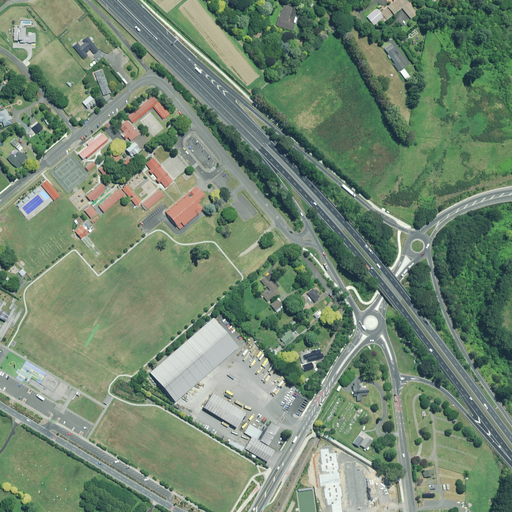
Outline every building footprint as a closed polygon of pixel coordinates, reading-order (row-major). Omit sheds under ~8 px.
[(417,13),(406,0),(392,0),(393,1),(380,12),(384,17),(375,24),(378,27),(401,8),(410,19),(417,13)] [(292,7),(284,5),(280,17),(279,17),(276,26),(292,31),(296,18),(295,17),(297,12),(291,11),(292,7)] [(380,13),(377,9),(367,17),(373,25),(383,17),(380,13)] [(396,50),(391,44),(384,49),(388,55),(387,56),(390,59),(391,59),(395,64),(393,65),(398,71),(404,67),(393,52),(396,50)] [(410,77),(404,69),(400,72),(406,80),(410,77)] [(111,93),(102,70),(94,73),(103,96),(111,93)] [(154,99),(150,94),(125,114),(129,119),(154,99)] [(95,102),(90,96),(82,103),(87,109),(95,102)] [(168,113),(157,100),(151,104),(162,117),(168,113)] [(9,116),(6,110),(5,110),(4,107),(1,108),(2,111),(0,111),(0,122),(0,123),(2,122),(4,127),(11,124),(11,123),(12,122),(10,116),(9,116)] [(137,133),(125,118),(117,125),(129,139),(137,133)] [(105,126),(109,130),(111,128),(114,126),(113,125),(110,122),(105,126)] [(14,140),(10,143),(14,147),(15,147),(19,151),(23,148),(14,140)] [(137,146),(132,141),(124,148),(128,153),(137,146)] [(122,157),(114,147),(107,153),(115,163),(122,157)] [(6,159),(17,168),(19,170),(23,165),(22,164),(27,157),(21,152),(16,158),(11,154),(6,159)] [(171,180),(155,161),(147,167),(163,186),(171,180)] [(85,167),(88,171),(95,165),(93,162),(85,167)] [(41,185),(54,201),(60,196),(46,180),(41,185)] [(106,188),(102,183),(86,195),(90,201),(106,188)] [(132,192),(125,183),(120,187),(127,196),(132,192)] [(208,208),(201,200),(208,195),(201,186),(168,213),(182,230),(208,208)] [(162,194),(157,188),(140,202),(145,208),(162,194)] [(124,194),(120,189),(114,194),(118,199),(124,194)] [(118,199),(114,194),(99,206),(103,211),(118,199)] [(138,201),(133,194),(129,198),(134,204),(138,201)] [(95,212),(88,204),(82,209),(89,217),(95,212)] [(89,224),(85,219),(81,223),(85,227),(89,224)] [(271,290),(265,294),(270,300),(276,296),(277,297),(282,293),(269,277),(264,281),(271,290)] [(316,288),(310,293),(318,302),(323,297),(316,288)] [(275,305),(280,311),(286,306),(281,300),(275,305)] [(308,309),(305,305),(300,309),(303,313),(308,309)] [(149,373),(175,402),(238,347),(212,318),(149,373)] [(280,339),(282,342),(279,344),(283,348),(286,346),(295,338),(289,331),(280,339)] [(273,357),(277,352),(275,350),(273,351),(269,348),(267,351),(273,357)] [(308,361),(323,356),(322,352),(321,353),(319,348),(315,350),(315,348),(311,350),(312,351),(303,354),(304,359),(306,358),(308,361)] [(363,400),(363,395),(369,395),(368,386),(362,387),(362,385),(360,385),(360,382),(355,382),(355,387),(355,396),(358,395),(359,400),(363,400)] [(289,400),(299,391),(296,388),(286,397),(283,394),(276,400),(287,413),(295,407),(289,400)] [(216,392),(207,407),(239,427),(248,412),(216,392)] [(273,421),(262,440),(270,445),(281,426),(273,421)] [(254,436),(259,439),(264,430),(252,423),(247,432),(254,436)] [(368,436),(367,439),(363,437),(361,435),(356,443),(360,446),(362,444),(370,449),(375,440),(368,436)] [(259,439),(254,436),(247,448),(270,462),(277,450),(259,439)] [(244,448),(230,440),(228,443),(242,452),(244,448)] [(324,485),(326,504),(331,503),(331,511),(393,511),(393,509),(375,511),(374,511),(341,511),(340,503),(343,503),(337,452),(327,448),(319,449),(323,475),(316,475),(317,485),(324,485)] [(316,492),(309,488),(301,502),(308,507),(316,492)] [(367,508),(372,511),(374,507),(377,508),(381,501),(374,497),(375,495),(370,492),(362,505),(363,505),(362,506),(367,509),(367,508)]
